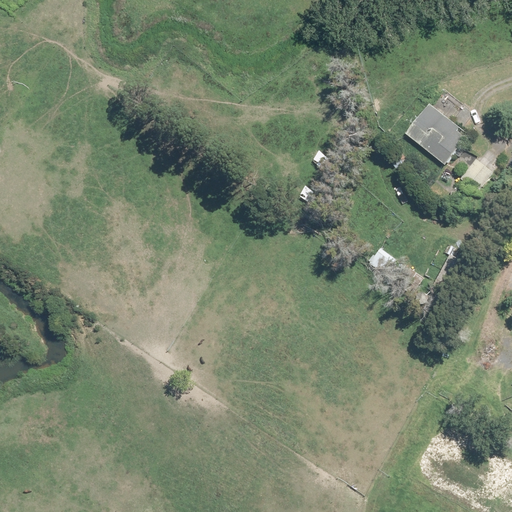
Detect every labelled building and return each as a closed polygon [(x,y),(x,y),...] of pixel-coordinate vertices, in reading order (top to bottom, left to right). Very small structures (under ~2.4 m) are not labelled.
[(472,135),(429,104),(408,133),(451,164),(472,135)] [(319,147),(310,159),(322,168),(330,155),(319,147)] [(494,171),(476,157),(461,177),(479,190),(494,171)] [(306,182),(299,193),(311,202),(319,191),(306,182)] [(460,188),(460,187),(458,188),(457,188),(456,188),(455,189),(454,190),(453,191),(453,192),(452,194),(452,195),(452,196),(453,198),(453,199),(454,200),(455,201),(456,202),(457,202),(458,203),(460,203),(461,203),(462,202),(464,202),(465,201),(466,200),(466,199),(467,198),(467,196),(467,195),(467,194),(467,192),(466,191),(466,190),(465,189),(464,188),(462,188),(461,188),(460,188)] [(424,275),(384,249),(369,273),(409,298),(424,275)] [(470,267),(448,255),(427,295),(449,307),(470,267)]
